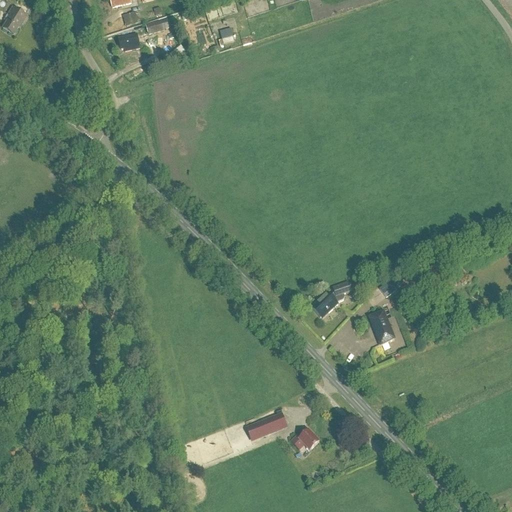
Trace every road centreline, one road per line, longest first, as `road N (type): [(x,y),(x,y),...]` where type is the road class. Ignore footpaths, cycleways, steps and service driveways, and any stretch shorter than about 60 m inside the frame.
road 1 (primary): [(459,511),(206,247),(94,148)]
road 2 (track): [(100,208),(163,511)]
road 3 (track): [(0,438),(98,212)]
road 4 (unclassified): [(94,148),(113,104),(87,58),(71,0)]
road 5 (track): [(0,290),(120,192)]
